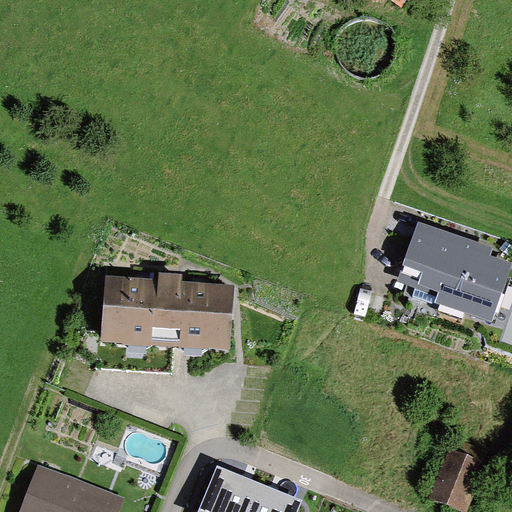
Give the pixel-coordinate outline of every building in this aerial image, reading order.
[(406,0),(382,0),(402,10),(406,0)] [(489,254),(420,233),(404,284),(442,296),(439,306),(490,322),(506,269),(486,263),(489,254)] [(162,289),(110,286),(106,343),(226,351),(230,294),(181,290),(181,284),(162,283),(162,289)] [(482,464),(449,453),(434,497),(467,508),(482,464)] [(294,511),(300,500),(218,468),(199,511),(294,511)] [(37,474),(22,511),(120,511),(123,506),(37,474)]
